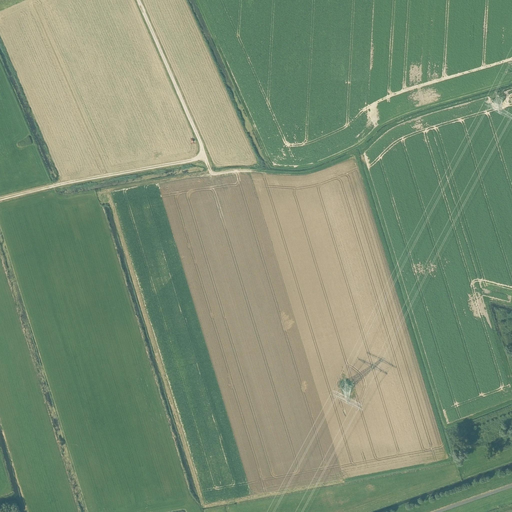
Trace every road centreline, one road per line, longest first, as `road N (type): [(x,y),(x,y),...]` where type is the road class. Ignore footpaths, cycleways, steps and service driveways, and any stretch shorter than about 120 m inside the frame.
road 1 (track): [(0,199),(204,156)]
road 2 (track): [(137,0),(204,156)]
